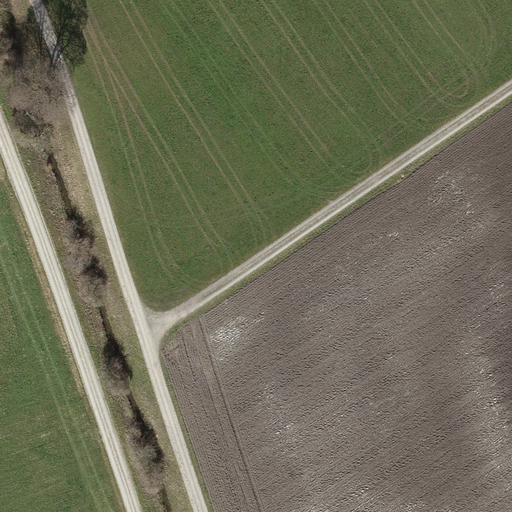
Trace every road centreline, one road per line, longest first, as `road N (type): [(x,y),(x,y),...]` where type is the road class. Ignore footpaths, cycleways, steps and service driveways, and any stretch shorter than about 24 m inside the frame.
road 1 (track): [(37,0),(202,511)]
road 2 (track): [(511,94),(146,341)]
road 3 (track): [(135,511),(0,124)]
